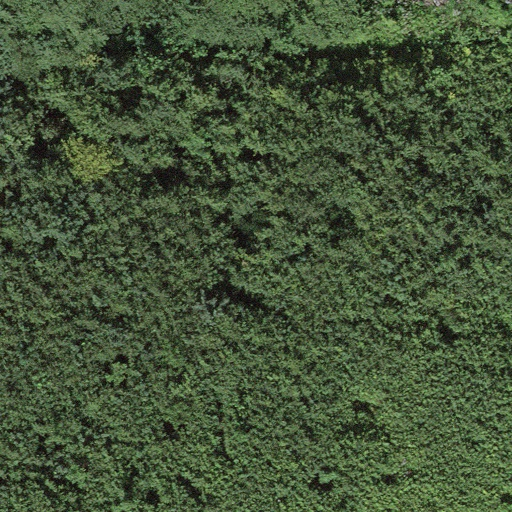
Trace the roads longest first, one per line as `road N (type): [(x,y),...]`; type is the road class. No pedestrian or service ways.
road 1 (track): [(511,42),(127,55),(0,81)]
road 2 (track): [(324,44),(511,142)]
